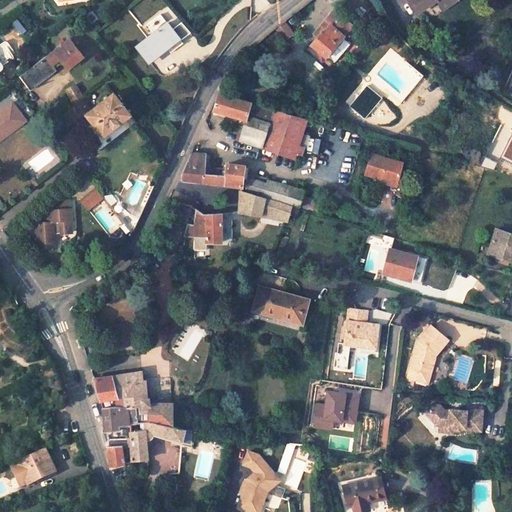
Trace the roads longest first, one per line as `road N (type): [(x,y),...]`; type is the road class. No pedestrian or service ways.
road 1 (tertiary): [(37,298),(123,261),(211,85),(249,29),(290,0)]
road 2 (unknown): [(260,269),(315,283),(337,280),(511,326)]
road 3 (secondary): [(37,298),(116,511)]
